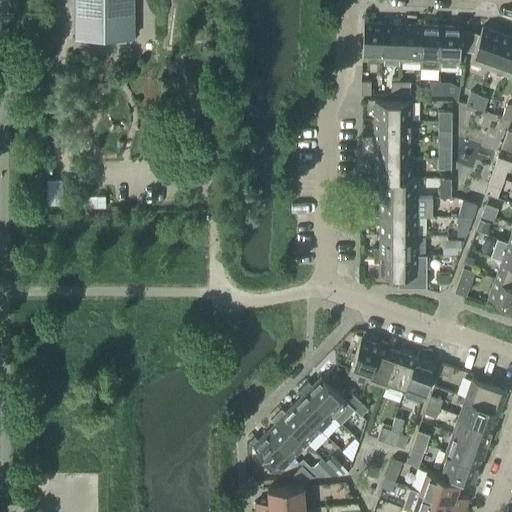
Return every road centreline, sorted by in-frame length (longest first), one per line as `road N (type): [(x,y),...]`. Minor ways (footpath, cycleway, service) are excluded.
road 1 (residential): [(511,355),(323,290)]
road 2 (residential): [(323,290),(325,111),(334,94)]
